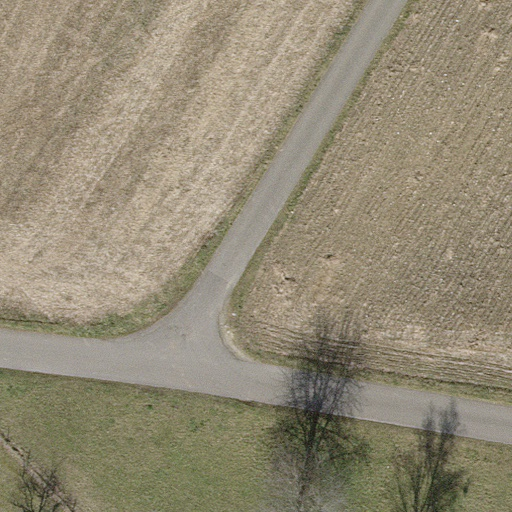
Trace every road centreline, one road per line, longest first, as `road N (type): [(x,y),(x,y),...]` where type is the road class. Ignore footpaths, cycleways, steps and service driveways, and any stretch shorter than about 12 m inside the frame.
road 1 (unclassified): [(392,0),(169,360)]
road 2 (track): [(169,360),(511,434)]
road 3 (residential): [(0,345),(169,360)]
